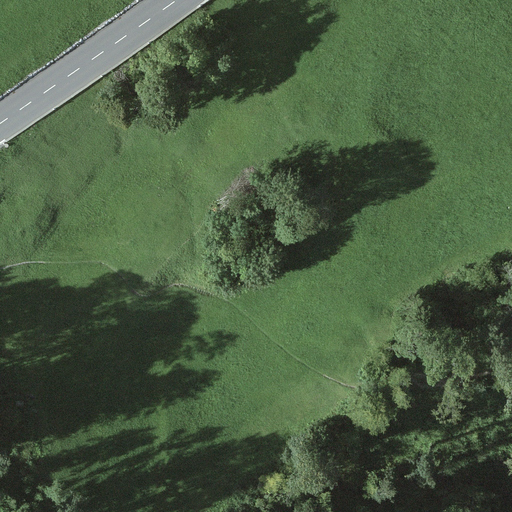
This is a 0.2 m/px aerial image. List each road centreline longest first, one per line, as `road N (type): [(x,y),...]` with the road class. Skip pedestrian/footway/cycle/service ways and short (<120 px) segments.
road 1 (track): [(346,0),(337,185),(266,281),(192,322),(166,358),(158,414),(177,500)]
road 2 (tertiary): [(175,0),(0,124)]
